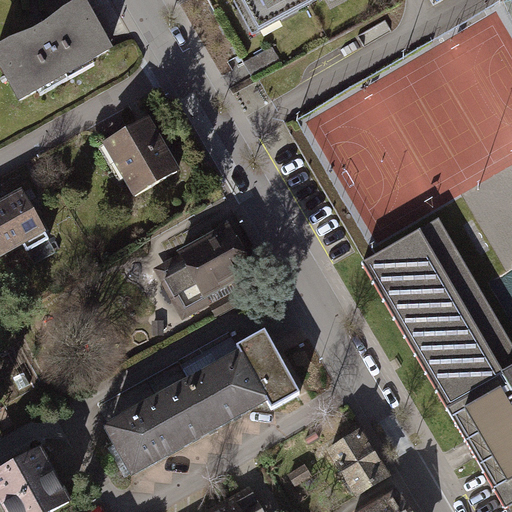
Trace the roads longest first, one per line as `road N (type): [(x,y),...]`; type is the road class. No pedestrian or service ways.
road 1 (residential): [(176,67),(438,511)]
road 2 (residential): [(176,67),(0,163)]
